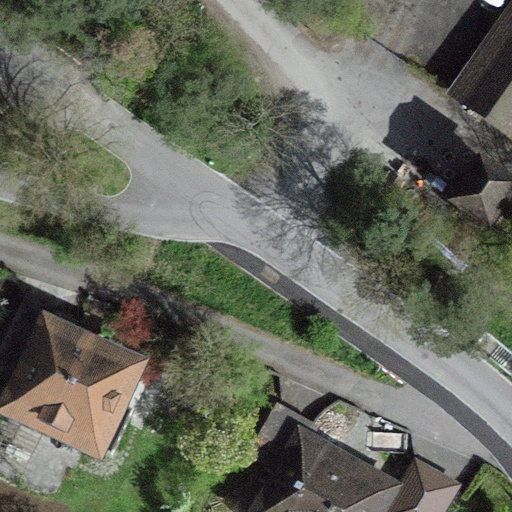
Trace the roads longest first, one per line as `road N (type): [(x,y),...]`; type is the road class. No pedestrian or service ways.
road 1 (residential): [(0,248),(425,417),(479,398)]
road 2 (residential): [(191,188),(306,256),(479,398)]
road 3 (track): [(229,0),(327,99),(306,256)]
road 4 (unclassified): [(0,59),(191,188)]
road 5 (residential): [(0,174),(151,215),(191,188)]
